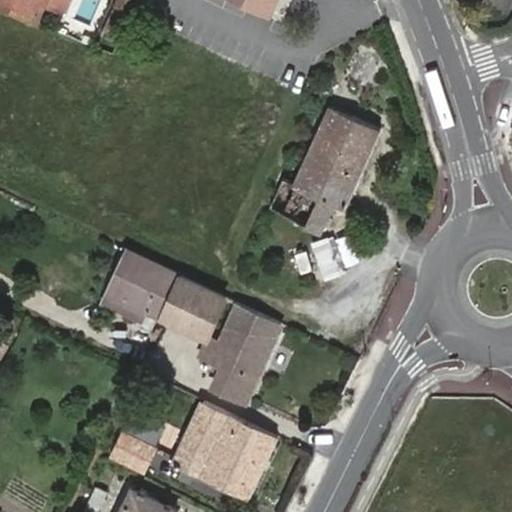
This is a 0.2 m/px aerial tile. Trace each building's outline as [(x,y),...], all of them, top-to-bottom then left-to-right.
[(45,0),(0,0),(0,4),(29,17),(36,3),(43,6),(45,0)] [(125,0),(118,0),(116,7),(122,9),(125,0)] [(241,0),(270,13),(276,0),(241,0)] [(122,9),(116,7),(98,45),(113,51),(130,13),(122,9)] [(334,200),(346,205),(380,128),(331,104),(295,181),(285,177),(270,207),(321,230),(334,200)] [(314,238),(318,278),(341,275),(336,236),(314,238)] [(105,290),(147,310),(206,337),(198,353),(222,365),(212,383),(244,400),(281,321),(125,248),(105,290)] [(105,290),(99,302),(141,322),(147,310),(105,290)] [(250,497),(279,436),(202,400),(175,459),(250,497)] [(110,454),(144,470),(155,446),(121,429),(110,454)] [(278,452),(292,458),(295,452),(282,445),(278,452)] [(106,491),(95,485),(86,503),(98,509),(106,491)] [(160,511),(165,502),(135,488),(123,511),(160,511)] [(175,511),(177,508),(165,502),(160,511),(175,511)]
